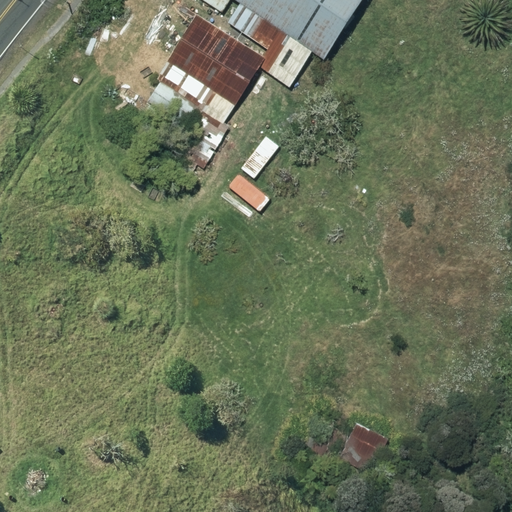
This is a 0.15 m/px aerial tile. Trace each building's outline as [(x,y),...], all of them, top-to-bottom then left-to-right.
[(229,0),(320,61),(360,0),(229,0)] [(263,60),(194,16),(163,65),(232,109),(263,60)] [(196,107),(159,82),(146,102),(183,126),(196,107)] [(291,144),(273,130),(244,166),(262,180),(291,144)] [(299,446),(368,479),(386,442),(354,427),(356,424),(317,407),(299,446)]
